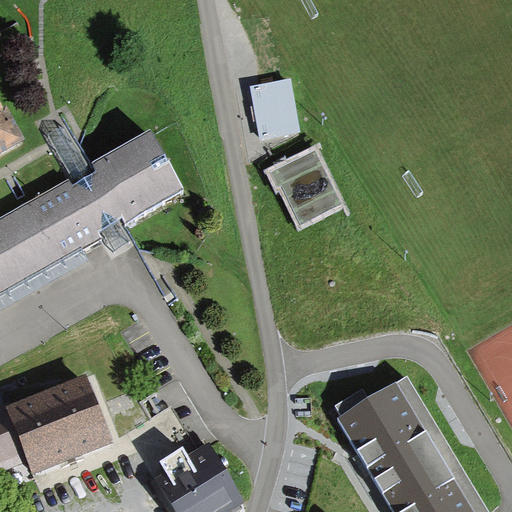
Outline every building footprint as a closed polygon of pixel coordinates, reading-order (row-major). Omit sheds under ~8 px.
[(255,87),(261,140),(302,136),(297,83),(255,87)] [(0,155),(27,141),(7,105),(4,107),(0,98),(0,155)] [(68,182),(0,219),(0,296),(103,239),(98,230),(121,217),(125,224),(187,190),(153,131),(94,164),(98,172),(71,188),(68,182)] [(288,145),(266,159),(289,195),(312,181),(288,145)] [(111,443),(84,374),(0,406),(0,471),(28,461),(33,473),(111,443)] [(335,419),(392,511),(491,511),(408,375),(335,419)] [(171,408),(128,434),(175,511),(228,511),(245,502),(210,444),(197,451),(171,408)]
